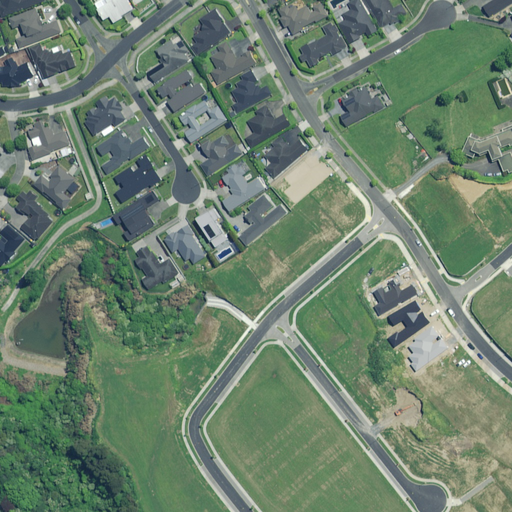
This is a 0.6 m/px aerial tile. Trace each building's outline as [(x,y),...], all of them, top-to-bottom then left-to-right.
[(0,0),(2,4),(0,5),(0,9),(3,17),(46,1),(45,0),(0,0)] [(106,0),(109,3),(98,9),(105,20),(111,17),(115,23),(124,18),(123,16),(134,10),(127,0),(106,0)] [(377,31),(359,0),(354,0),(349,3),(353,9),(344,14),(347,20),(340,24),(351,43),(361,38),(359,36),(366,32),(368,36),(377,31)] [(397,23),(403,20),(402,18),(408,14),(402,4),(394,9),(388,0),(379,0),(377,1),(376,0),(365,0),(383,29),(391,24),(392,25),(396,22),(397,23)] [(511,0),(494,0),(483,7),(489,17),(511,3),(511,0)] [(327,17),(321,4),(313,8),(315,10),(311,13),(307,6),(299,11),(296,5),(290,8),(289,5),(277,11),(286,28),(289,26),(294,34),(303,29),(302,28),(316,21),(317,22),(327,17)] [(41,21),(45,19),(41,8),(37,10),(37,9),(10,19),(14,28),(21,26),(25,36),(16,40),(19,49),(62,33),(57,21),(48,24),(47,22),(43,24),(41,21)] [(222,16),(217,9),(201,19),(206,26),(201,29),(203,31),(194,37),(198,43),(193,46),(199,55),(231,33),(223,21),(221,17),(222,16)] [(342,37),(340,38),(338,32),(340,31),(337,25),(334,26),(332,23),(324,27),(328,36),(302,48),(305,54),(301,57),(303,62),(308,60),(312,67),(320,63),(318,59),(331,53),(333,55),(347,48),(342,37)] [(191,55),(182,41),(175,45),(172,40),(156,50),(164,62),(148,72),(155,82),(189,61),(188,58),(191,55)] [(235,55),(236,55),(232,47),(231,48),(227,42),(219,46),(222,52),(212,57),(218,69),(212,72),(219,84),(257,63),(250,51),(243,55),(244,56),(237,60),(235,55)] [(44,51),(41,44),(30,48),(37,65),(39,64),(44,79),(76,66),(71,52),(64,54),(62,51),(54,54),(53,51),(49,53),(47,50),(44,51)] [(21,85),(35,77),(34,76),(38,74),(33,66),(31,68),(28,62),(19,67),(16,62),(15,62),(13,58),(6,62),(8,65),(5,67),(0,67),(0,82),(3,83),(3,87),(17,88),(21,88),(21,85)] [(193,87),(191,85),(189,81),(193,79),(186,69),(156,88),(161,95),(164,99),(166,98),(167,100),(175,112),(205,93),(199,83),(193,87)] [(268,87),(261,91),(258,85),(257,86),(255,83),(258,81),(252,71),(243,76),(245,80),(238,84),(240,88),(234,91),(240,102),(234,106),(238,113),(272,95),(268,87)] [(372,99),(364,86),(358,89),(342,98),(349,111),(341,116),(347,127),(374,111),(375,113),(384,107),(378,96),(372,99)] [(95,111),(94,109),(86,114),(88,117),(85,119),(95,135),(114,123),(116,126),(126,120),(121,112),(124,110),(116,98),(109,102),(106,96),(96,102),(100,108),(95,111)] [(211,110),(205,100),(180,117),(185,125),(189,123),(192,127),(184,133),(191,143),(227,120),(218,105),(211,110)] [(275,120),(267,106),(255,113),(257,115),(248,120),(256,133),(247,139),(252,148),(291,125),(285,115),(275,120)] [(47,128),(44,121),(34,125),(36,129),(29,131),(35,147),(29,149),(34,160),(52,153),(54,159),(73,153),(65,132),(55,135),(52,126),(47,128)] [(477,155),(482,156),(486,155),(485,153),(490,151),(495,162),(499,160),(505,172),(508,170),(509,174),(511,172),(511,153),(511,152),(504,155),(501,148),(503,147),(503,148),(510,145),(511,147),(511,146),(511,125),(503,129),(504,131),(504,132),(481,141),(471,136),(463,153),(475,158),(477,155)] [(275,178),(308,150),(298,138),(300,136),(294,128),(289,132),(289,130),(273,144),(276,147),(266,156),(272,164),(267,168),(275,178)] [(112,150),(115,156),(112,158),(113,160),(103,166),(108,174),(122,165),(121,164),(130,158),(131,160),(150,147),(143,137),(133,144),(124,130),(98,147),(103,156),(112,150)] [(229,145),(223,136),(212,144),(210,141),(202,147),(210,159),(201,166),(209,177),(242,154),(236,146),(228,152),(225,148),(229,145)] [(162,181),(147,156),(140,161),(115,176),(120,184),(122,183),(125,188),(117,193),(123,203),(151,185),(152,187),(162,181)] [(295,202),(327,173),(320,165),(312,171),(304,162),(285,179),(291,186),(285,191),(295,202)] [(228,186),(229,185),(233,191),(231,192),(233,195),(222,202),(229,212),(265,189),(258,178),(248,185),(242,176),(245,174),(240,165),(237,167),(236,165),(228,170),(230,173),(223,178),(228,186)] [(75,180),(59,167),(47,180),(42,176),(34,186),(43,194),(45,192),(65,209),(73,200),(64,193),(75,180)] [(22,228),(37,241),(39,238),(40,239),(54,223),(48,217),(50,216),(42,209),(43,207),(35,201),(38,198),(30,191),(27,195),(23,192),(17,198),(21,202),(16,208),(25,215),(27,213),(32,217),(22,228)] [(159,200),(153,191),(114,216),(119,224),(124,221),(130,231),(126,234),(130,240),(154,225),(145,210),(159,200)] [(252,211),(245,217),(252,224),(253,226),(240,236),(247,246),(287,214),(280,205),(275,210),(273,207),(264,195),(249,207),(252,211)] [(227,238),(229,237),(226,233),(225,234),(216,221),(221,218),(215,209),(198,219),(216,248),(228,240),(227,238)] [(194,236),(188,225),(175,233),(175,232),(165,239),(174,253),(179,249),(187,261),(191,258),(195,264),(206,257),(193,237),(194,236)] [(9,261),(11,263),(18,254),(16,253),(27,240),(8,226),(2,234),(0,236),(0,253),(0,254),(0,253),(0,263),(4,267),(9,261)] [(170,259),(161,265),(153,252),(152,252),(148,247),(139,253),(142,257),(137,261),(142,268),(145,269),(150,276),(143,280),(150,290),(164,281),(166,283),(179,274),(170,259)] [(351,278),(360,293),(367,289),(365,286),(378,278),(379,281),(401,268),(390,250),(387,251),(384,247),(374,253),(375,254),(368,258),(374,268),(360,276),(358,274),(351,278)] [(376,306),(381,315),(418,294),(413,285),(402,291),(400,287),(402,286),(398,278),(389,283),(391,285),(384,289),(383,287),(375,292),(381,303),(376,306)] [(389,338),(395,347),(431,323),(426,315),(423,311),(412,319),(411,317),(422,310),(416,300),(398,311),(389,316),(395,326),(404,320),(409,327),(399,334),(398,332),(389,338)] [(411,365),(417,372),(449,348),(442,340),(435,345),(432,342),(440,336),(433,327),(415,340),(417,342),(410,347),(411,348),(406,351),(410,357),(414,363),(411,365)] [(476,402),(490,390),(482,381),(473,390),(471,387),(469,389),(464,383),(458,389),(459,391),(452,397),(457,402),(455,404),(464,414),(477,402),(476,402)] [(499,456),(506,462),(511,455),(511,415),(507,421),(511,424),(506,430),(502,428),(497,434),(505,441),(507,439),(511,441),(499,456)]
